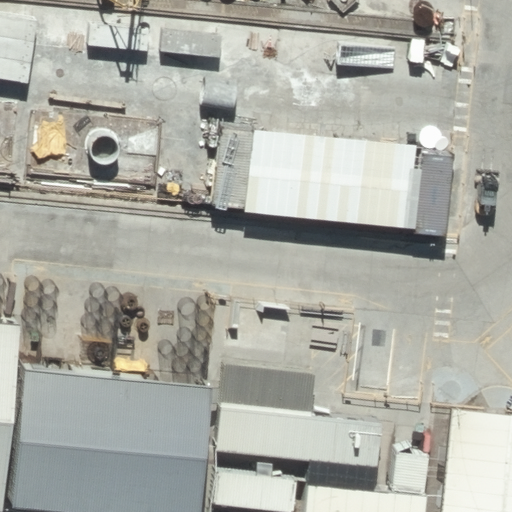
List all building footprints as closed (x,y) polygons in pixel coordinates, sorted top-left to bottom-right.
[(0,416),(10,316),(0,315),(0,416)] [(189,511),(202,374),(12,357),(0,490),(0,497),(163,511),(189,511)] [(311,369),(219,361),(212,447),(369,460),(372,416),(307,411),(311,369)] [(511,511),(511,409),(448,404),(438,511),(511,511)] [(388,484),(302,479),(299,511),(418,511),(422,450),(416,450),(416,434),(391,432),(388,484)] [(288,468),(209,463),(207,500),(286,504),(288,468)]
